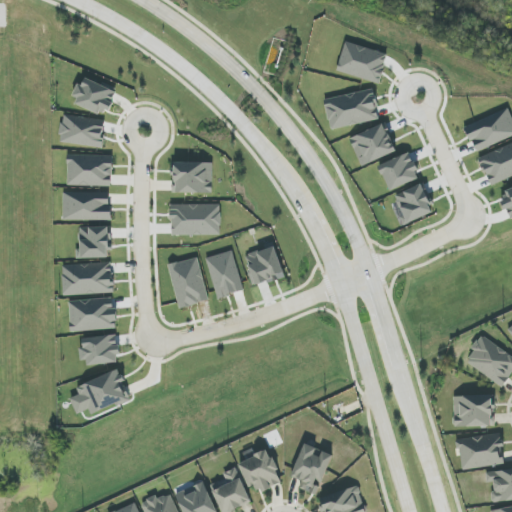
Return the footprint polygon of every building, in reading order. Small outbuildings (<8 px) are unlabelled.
[(380,84),(389,55),(346,42),(337,71),(380,84)] [(75,97),(78,98),(76,104),(107,117),(117,92),(83,77),(75,97)] [(332,130),(380,119),(373,89),(325,100),(332,130)] [(511,136),(511,116),(509,109),(466,127),(476,152),(511,136)] [(103,148),(106,121),(63,115),(60,143),(103,148)] [(350,137),(360,166),(396,152),(386,124),(350,137)] [(488,176),(502,171),(499,162),(509,158),(506,148),(481,158),(488,176)] [(391,192),(420,178),(409,153),(379,167),(391,192)] [(68,185),(112,187),(113,156),(68,155),(68,185)] [(212,194),(213,163),(174,162),(173,193),(212,194)] [(63,220),(110,221),(111,193),(64,193),(63,220)] [(285,278),(276,247),(245,255),(254,287),(285,278)] [(467,363),(503,388),(511,375),(511,356),(482,335),(472,350),(475,352),(467,363)] [(75,388),(82,405),(87,403),(91,415),(129,400),(123,382),(125,382),(120,370),(75,388)] [(455,428),(493,426),(492,395),(454,397),(455,428)] [(505,465),(501,435),(458,439),(462,470),(505,465)] [(322,484),(333,456),(319,450),(320,450),(305,444),(292,477),(302,481),(299,488),(317,495),(321,484),(322,484)] [(270,451),(239,462),(249,488),(257,485),(260,492),(282,484),(270,451)] [(231,511),(252,503),(237,468),(223,474),(226,480),(212,486),(222,511),(231,511)] [(511,470),(486,472),(487,483),(492,482),(494,502),(511,500),(511,470)] [(176,493),(183,511),(217,511),(204,481),(176,493)] [(320,498),(323,511),(366,511),(358,486),(320,498)] [(178,511),(172,494),(158,499),(157,497),(143,502),(146,511),(178,511)]
